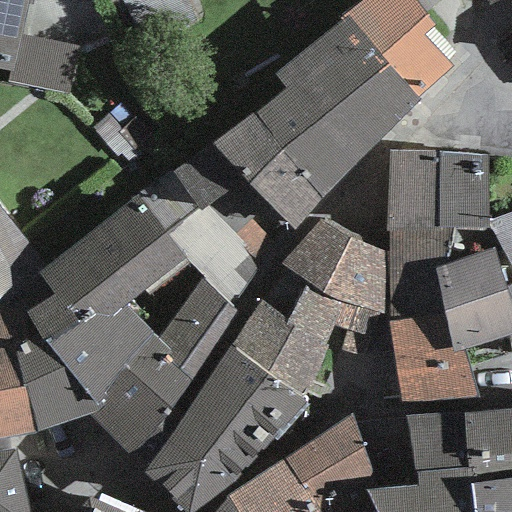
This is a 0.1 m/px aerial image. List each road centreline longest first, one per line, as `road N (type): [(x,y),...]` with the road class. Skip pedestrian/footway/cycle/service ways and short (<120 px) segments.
road 1 (residential): [(426,112),(381,143),(360,181),(314,214),(273,262),(124,479),(90,488),(60,511)]
road 2 (residential): [(511,12),(426,112)]
